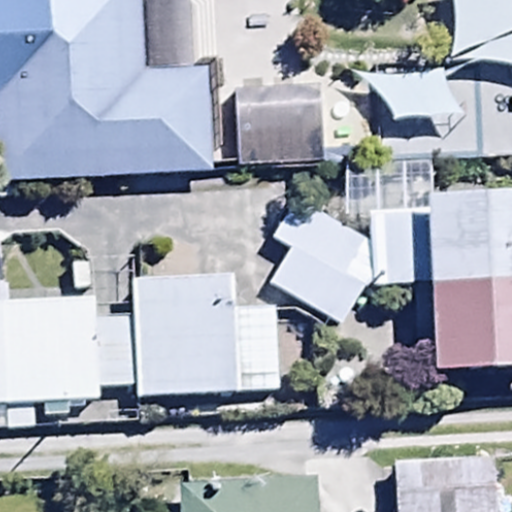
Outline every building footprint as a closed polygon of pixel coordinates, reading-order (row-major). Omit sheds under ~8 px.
[(130,0),(0,0),(0,195),(213,184),(207,82),(135,85),(130,0)] [(318,112),(233,114),(235,179),(320,177),(318,112)] [(511,380),(511,205),(421,207),(422,226),(369,226),(370,251),(291,210),(269,252),(283,259),(262,300),(339,339),(370,285),(370,294),(426,293),(428,382),(511,380)] [(133,396),(128,293),(127,276),(90,277),(91,307),(7,309),(7,291),(0,291),(0,439),(32,438),(31,415),(41,415),(41,426),(62,425),(62,414),(96,413),(95,397),(133,396)] [(128,293),(133,396),(134,409),(275,404),(272,315),(231,316),(230,289),(128,293)] [(488,511),(488,473),(393,474),(393,511),(488,511)] [(176,511),(311,511),(311,489),(176,494),(176,511)]
